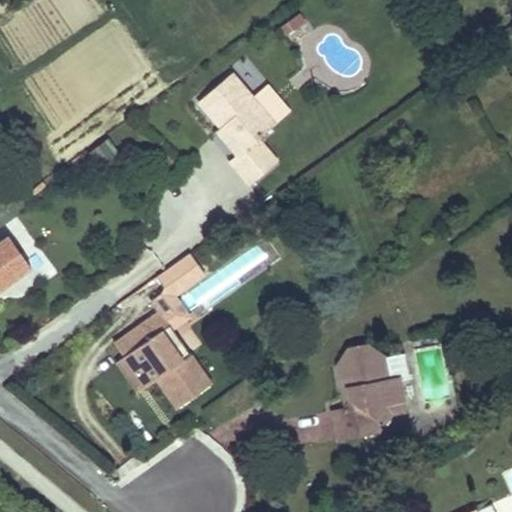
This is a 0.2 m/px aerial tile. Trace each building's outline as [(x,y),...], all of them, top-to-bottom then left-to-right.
[(221,127),(241,151),(236,155),(229,161),(249,184),(276,161),(257,138),(275,123),(254,99),(232,73),(198,101),(221,127)] [(269,86),(254,99),(275,123),(290,110),(269,86)] [(236,155),(241,151),(221,127),(216,131),(236,155)] [(0,289),(31,268),(7,236),(0,241),(0,289)] [(259,244),(178,295),(190,313),(270,263),(259,244)] [(180,321),(190,313),(176,295),(204,273),(186,250),(148,280),(180,321)] [(132,350),(123,356),(145,387),(156,379),(177,408),(211,384),(190,354),(182,360),(162,331),(170,325),(160,311),(150,318),(144,310),(123,324),(129,332),(123,337),(132,350)] [(182,360),(190,354),(170,325),(162,331),(182,360)] [(123,356),(132,350),(123,337),(114,343),(123,356)] [(404,353),(384,357),(384,356),(366,343),(349,346),(337,364),(340,384),(346,383),(349,399),(345,405),(343,407),(332,410),(337,440),(378,433),(376,418),(385,404),(404,401),(399,376),(408,374),(404,353)] [(145,387),(123,356),(117,361),(138,392),(145,387)] [(349,399),(346,383),(340,384),(345,405),(349,399)] [(404,401),(385,404),(376,418),(377,425),(385,423),(391,414),(406,411),(404,401)] [(494,511),(491,503),(474,511),(494,511)]
